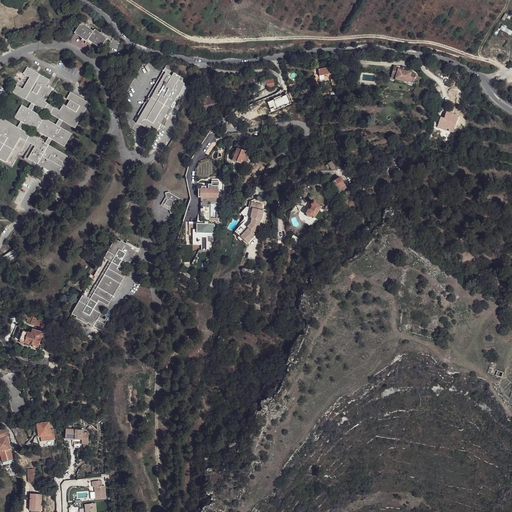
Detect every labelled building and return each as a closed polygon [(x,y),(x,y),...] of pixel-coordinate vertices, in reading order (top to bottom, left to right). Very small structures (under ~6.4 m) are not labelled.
[(511,32),(511,31),(502,26),(508,16),(504,14),(493,34),(507,42),(511,32)] [(100,48),(107,38),(94,29),(93,31),(81,23),(74,33),(86,42),(87,40),(100,48)] [(165,68),(174,73),(172,76),(147,120),(153,123),(178,80),(180,77),(182,73),(167,64),(165,68)] [(399,67),(394,66),(391,77),(395,78),(394,79),(408,83),(409,81),(413,83),(416,73),(398,69),(399,67)] [(89,103),(71,92),(67,99),(70,100),(66,106),(63,105),(60,111),(45,102),(52,90),(46,86),(49,80),(27,67),(24,74),(30,77),(23,89),(17,86),(13,92),(75,128),(89,103)] [(319,76),(330,74),(329,67),(318,69),(319,76)] [(174,73),(165,68),(138,115),(140,116),(166,73),(172,76),(174,73)] [(172,76),(166,73),(140,116),(137,123),(156,133),(184,84),(181,82),(178,80),(153,123),(147,120),(172,76)] [(275,87),(273,79),(266,80),(267,89),(275,87)] [(197,101),(196,107),(203,107),(204,111),(218,107),(217,102),(214,103),(214,100),(213,100),(212,94),(206,96),(206,99),(200,100),(199,100),(197,101)] [(64,147),(72,134),(22,105),(15,118),(64,147)] [(450,120),(440,117),(437,127),(447,130),(448,128),(450,129),(449,131),(453,132),(458,116),(454,115),(452,121),(450,120)] [(0,158),(6,162),(20,138),(26,141),(32,144),(35,146),(28,159),(37,164),(62,178),(73,159),(0,117),(0,158)] [(6,162),(12,166),(19,153),(21,150),(25,144),(26,141),(20,138),(6,162)] [(246,152),(238,149),(233,162),(241,165),(245,155),(246,152)] [(251,155),(246,152),(245,155),(241,165),(245,166),(246,163),(249,158),(251,155)] [(249,158),(246,163),(250,164),(255,157),(254,157),(251,155),(249,158)] [(346,189),(339,178),(327,186),(329,189),(331,188),(333,192),(332,194),(334,197),(346,189)] [(219,182),(211,183),(211,185),(208,186),(208,190),(205,189),(205,187),(201,188),(201,190),(198,190),(198,199),(218,198),(218,186),(219,186),(219,182)] [(166,196),(167,200),(170,199),(175,202),(172,206),(169,207),(170,210),(171,213),(174,213),(181,200),(169,192),(165,193),(166,196)] [(167,200),(166,196),(161,205),(170,210),(169,207),(165,204),(167,200)] [(248,228),(240,237),(247,243),(255,235),(254,233),(255,232),(259,228),(260,220),(261,220),(264,211),(261,210),(262,209),(262,205),(251,202),(250,208),(252,209),(250,218),(251,218),(250,224),(247,227),(248,228)] [(320,207),(315,203),(315,204),(314,205),(313,205),(311,205),(312,207),(310,211),(313,213),(313,215),(311,217),(313,219),(314,219),(314,218),(320,208),(321,209),(321,207),(320,207)] [(246,207),(241,213),(244,217),(244,221),(235,232),(240,237),(248,228),(247,227),(250,224),(251,218),(250,218),(252,209),(250,208),(246,207)] [(205,224),(190,225),(190,234),(193,234),(193,245),(202,245),(202,234),(215,234),(215,224),(209,224),(209,222),(205,222),(205,224)] [(72,313),(77,316),(76,318),(88,324),(89,323),(102,331),(109,319),(106,317),(105,320),(99,317),(106,305),(109,306),(127,275),(125,274),(137,252),(132,249),(132,247),(121,241),(120,242),(115,239),(72,313)] [(15,248),(0,258),(9,262),(16,257),(15,248)] [(40,319),(29,315),(27,319),(38,323),(40,319)] [(28,332),(23,331),(19,340),(25,342),(28,332)] [(31,334),(28,332),(25,342),(38,347),(42,337),(31,334)] [(488,373),(497,376),(503,379),(504,373),(494,370),(496,364),(492,363),(488,373)] [(511,383),(509,381),(500,386),(504,390),(511,383)] [(49,423),(38,424),(40,437),(42,436),(49,435),(51,435),(50,430),(49,423)] [(97,428),(91,423),(88,427),(94,432),(97,428)] [(7,429),(0,430),(0,435),(1,438),(7,437),(8,437),(10,436),(7,429)] [(84,429),(66,430),(67,439),(76,439),(76,447),(84,447),(83,442),(90,442),(89,432),(84,432),(84,429)] [(1,438),(0,438),(0,451),(1,451),(10,449),(8,437),(7,437),(1,438)] [(10,449),(1,451),(4,462),(13,459),(12,453),(10,449)] [(103,481),(93,482),(93,487),(95,487),(95,492),(91,493),(91,500),(96,499),(96,501),(107,500),(106,486),(103,486),(103,481)] [(42,495),(31,494),(29,511),(41,511),(42,495)]
